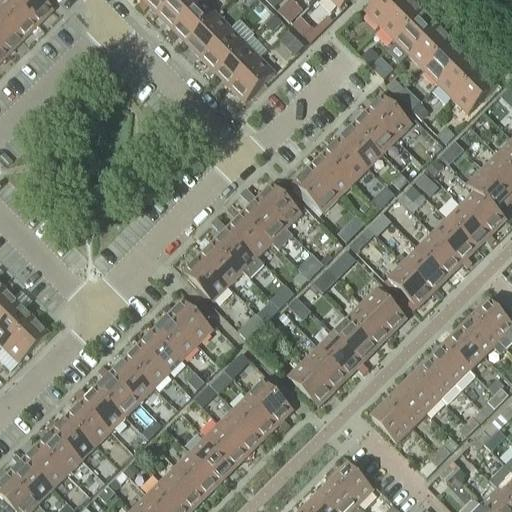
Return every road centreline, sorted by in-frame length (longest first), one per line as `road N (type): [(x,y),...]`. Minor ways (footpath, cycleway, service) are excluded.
road 1 (residential): [(97,321),(144,254),(242,158)]
road 2 (residential): [(242,158),(109,23)]
road 3 (residential): [(0,133),(109,23)]
road 4 (residential): [(97,321),(0,223)]
road 5 (residential): [(0,417),(97,321)]
road 6 (residential): [(434,511),(341,419)]
